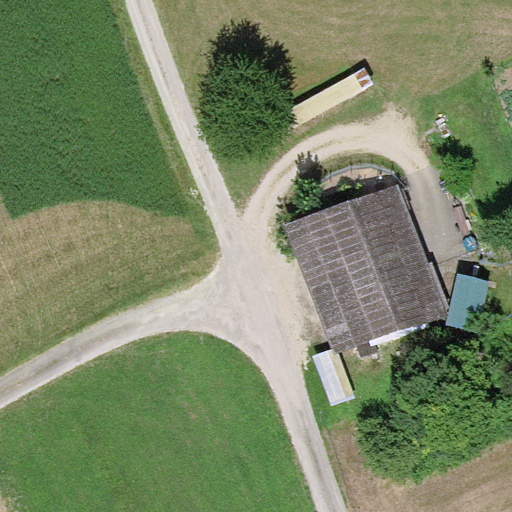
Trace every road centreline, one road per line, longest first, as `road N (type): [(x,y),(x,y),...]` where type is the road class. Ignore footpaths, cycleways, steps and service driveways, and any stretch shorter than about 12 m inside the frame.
road 1 (unclassified): [(0,390),(87,341),(242,301),(322,511)]
road 2 (track): [(131,0),(242,301)]
